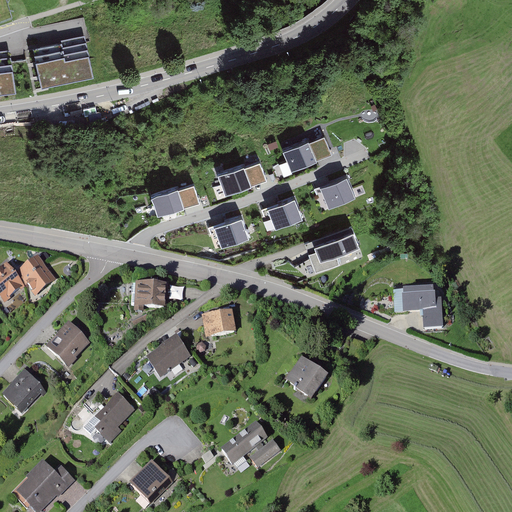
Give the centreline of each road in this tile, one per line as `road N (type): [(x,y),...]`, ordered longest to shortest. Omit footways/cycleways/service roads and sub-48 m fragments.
road 1 (residential): [(118,254),(511,371)]
road 2 (tertiary): [(0,114),(141,87),(264,51),(322,23),(347,0)]
road 3 (residential): [(118,254),(363,157)]
road 4 (residential): [(118,254),(0,374)]
road 5 (residential): [(79,511),(142,450),(173,442)]
